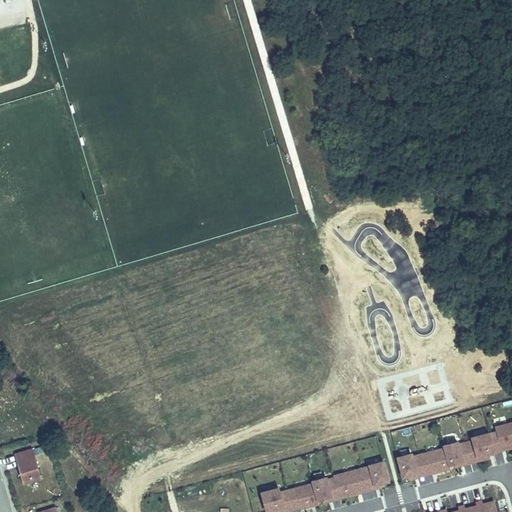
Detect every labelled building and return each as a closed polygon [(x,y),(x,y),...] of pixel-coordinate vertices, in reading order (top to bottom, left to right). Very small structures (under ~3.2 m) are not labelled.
[(511,423),(495,428),(496,431),(500,447),(511,443),(511,423)] [(511,443),(500,447),(496,431),(488,433),(493,453),(511,447),(511,443)] [(493,453),(488,433),(471,438),(472,441),(476,457),(487,455),(493,453)] [(476,457),(472,441),(465,443),(470,463),(488,458),(487,455),(476,457)] [(462,462),(457,445),(457,442),(443,446),(444,449),(449,465),(453,464),(462,462)] [(470,463),(465,443),(457,445),(462,462),(453,464),(454,468),(470,463)] [(449,465),(444,449),(426,453),(432,473),(442,471),(441,467),(449,465)] [(14,455),(17,467),(35,462),(32,450),(14,455)] [(432,473),(426,453),(419,455),(424,475),(432,473)] [(412,457),(411,454),(397,458),(402,477),(407,476),(416,474),(412,457)] [(424,475),(419,455),(412,457),(416,474),(407,476),(408,480),(424,475)] [(35,462),(17,467),(22,486),(41,481),(35,462)] [(369,466),(369,467),(374,485),(383,483),(388,481),(383,462),(369,466)] [(374,485),(369,467),(362,469),(368,490),(384,486),(383,483),(374,485)] [(368,490),(362,469),(355,471),(360,489),(355,490),(356,494),(368,490)] [(360,489),(355,471),(333,477),(333,478),(339,498),(356,494),(355,490),(360,489)] [(331,497),(326,480),(326,478),(312,481),(313,484),(317,501),(322,500),(331,497)] [(339,498),(333,478),(326,480),(331,497),(322,500),(322,503),(339,498)] [(317,501),(313,484),(295,489),(300,507),(300,509),(311,506),(310,503),(317,501)] [(283,508),(279,493),(278,488),(261,493),(266,511),(268,511),(273,511),(283,508)] [(300,507),(295,489),(287,491),(292,509),(300,507)] [(283,511),(292,509),(287,491),(279,493),(283,508),(273,511),(283,511)] [(476,506),(469,508),(470,511),(495,511),(493,502),(482,504),(476,506)]
